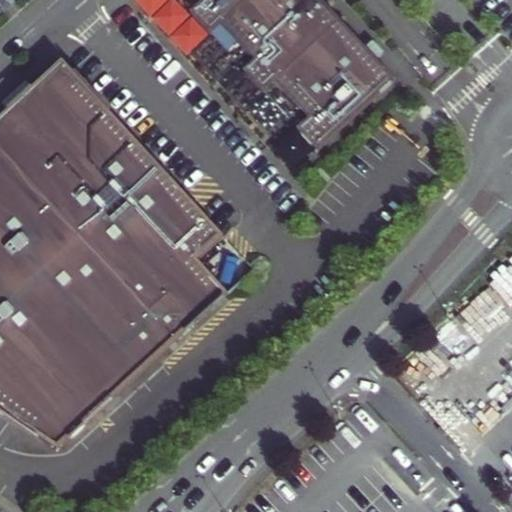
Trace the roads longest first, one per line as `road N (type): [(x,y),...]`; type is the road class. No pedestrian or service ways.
road 1 (tertiary): [(489,146),(476,179),(399,275),(157,511)]
road 2 (tertiary): [(207,511),(511,207)]
